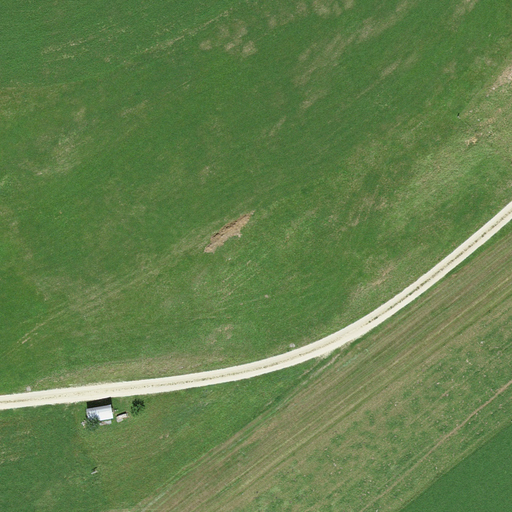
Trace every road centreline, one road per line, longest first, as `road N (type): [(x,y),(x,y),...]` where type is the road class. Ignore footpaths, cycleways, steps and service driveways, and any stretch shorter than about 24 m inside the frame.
road 1 (track): [(511,205),(362,328),(244,375),(0,402)]
road 2 (track): [(158,511),(362,328)]
road 3 (track): [(211,0),(32,91)]
